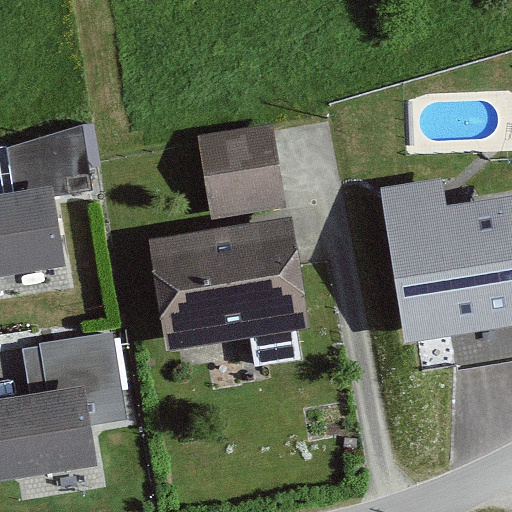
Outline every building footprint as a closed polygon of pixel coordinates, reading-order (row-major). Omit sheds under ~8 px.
[(274,207),(262,131),(188,142),(200,219),(274,207)] [(392,344),(511,328),(511,266),(504,206),(437,215),(433,187),(372,196),(392,344)] [(0,197),(0,273),(49,265),(37,191),(0,197)] [(295,331),(280,226),(140,245),(154,350),(295,331)] [(67,387),(0,397),(0,479),(81,466),(67,387)]
